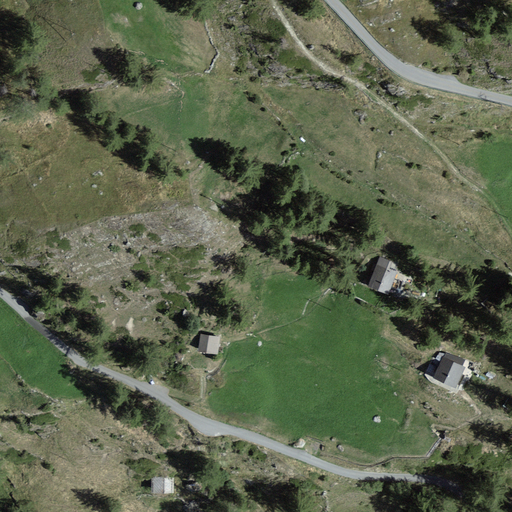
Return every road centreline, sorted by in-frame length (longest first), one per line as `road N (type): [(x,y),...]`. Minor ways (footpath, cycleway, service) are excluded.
road 1 (unclassified): [(474,511),(442,483),(345,475),(195,423),(73,358),(0,297)]
road 2 (unclassified): [(331,0),(409,76),(511,101)]
